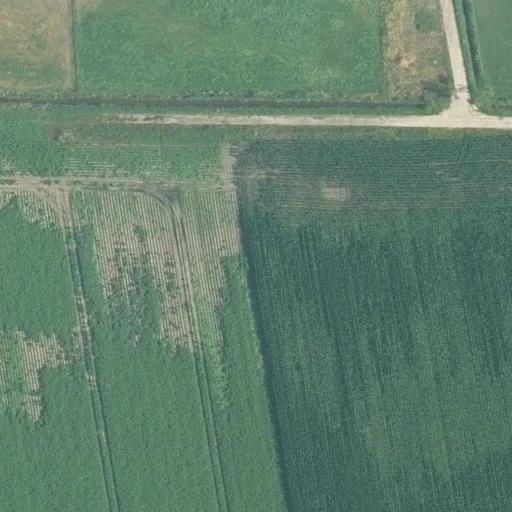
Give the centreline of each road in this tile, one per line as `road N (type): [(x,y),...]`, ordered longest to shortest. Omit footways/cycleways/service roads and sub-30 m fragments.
road 1 (track): [(103,120),(511,124)]
road 2 (track): [(462,123),(443,0)]
